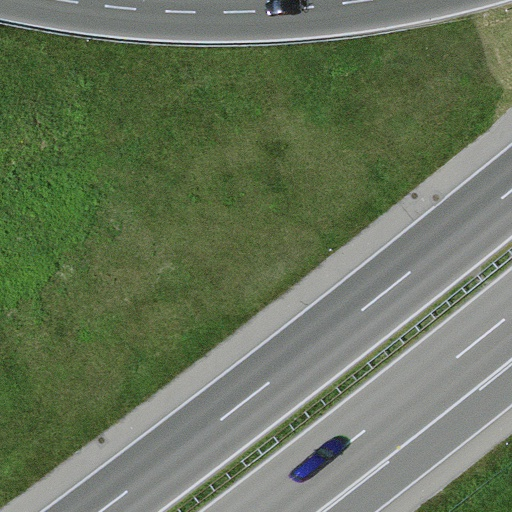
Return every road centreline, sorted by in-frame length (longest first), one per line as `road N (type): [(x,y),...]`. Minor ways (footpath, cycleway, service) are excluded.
road 1 (motorway): [(511,190),(99,511)]
road 2 (motorway): [(257,511),(511,314)]
road 3 (motorway): [(368,0),(186,12),(72,0)]
